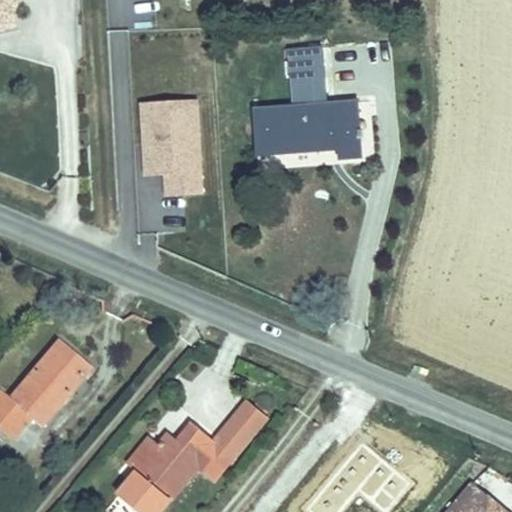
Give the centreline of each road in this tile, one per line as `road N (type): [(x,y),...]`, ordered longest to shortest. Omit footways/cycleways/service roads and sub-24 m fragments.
road 1 (tertiary): [(0,219),(511,434)]
road 2 (track): [(105,263),(99,0)]
road 3 (unknown): [(343,362),(222,511)]
